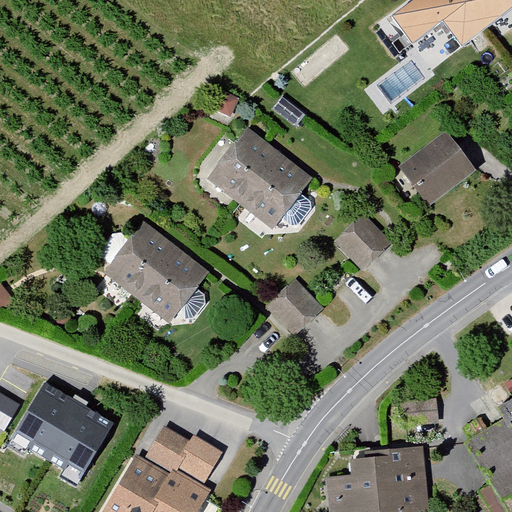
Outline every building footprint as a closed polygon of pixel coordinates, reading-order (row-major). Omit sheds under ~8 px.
[(511,0),(420,0),(393,22),(413,47),(442,25),(461,51),(511,10),(511,0)] [(317,179),(250,130),(211,184),(278,233),(317,179)] [(481,173),(451,133),(404,168),(434,208),(481,173)] [(366,216),(338,244),(367,271),(394,243),(366,216)] [(213,273),(147,225),(109,278),(174,326),(213,273)] [(297,283),(270,311),(298,339),(326,311),(297,283)] [(113,420),(46,380),(12,435),(79,476),(113,420)] [(474,444),(468,447),(504,511),(511,511),(511,388),(507,391),(511,399),(511,412),(503,417),(508,425),(493,433),(486,419),(466,430),(474,444)] [(0,392),(0,426),(6,429),(19,402),(0,392)] [(192,450),(167,436),(149,469),(139,464),(113,511),(202,511),(210,499),(201,495),(221,459),(193,444),(192,450)] [(433,511),(427,454),(356,462),(358,479),(327,483),(329,511),(433,511)]
